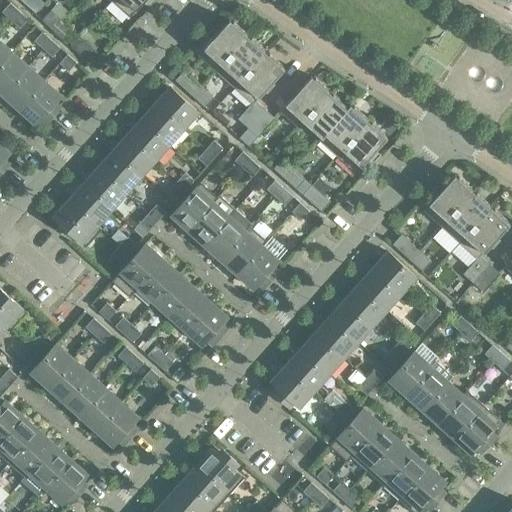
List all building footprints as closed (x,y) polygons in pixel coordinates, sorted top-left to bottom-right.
[(111,0),(129,16),(142,2),(147,6),(152,0),(111,0)] [(19,27),(27,18),(10,2),(2,11),(19,27)] [(52,29),(61,19),(50,10),(42,20),(52,29)] [(62,38),(71,28),(61,19),(52,29),(62,38)] [(216,71),(248,35),(245,33),(246,32),(233,21),(232,22),(229,19),(218,32),(213,27),(206,35),(210,40),(197,54),(216,71)] [(52,56),(60,47),(42,31),(34,40),(52,56)] [(88,62),(97,52),(79,35),(70,45),(88,62)] [(234,87),(265,51),(263,49),(264,48),(251,37),(250,38),(248,35),(216,71),(234,87)] [(0,63),(11,52),(0,41),(0,63)] [(268,54),(265,51),(234,87),(251,103),(237,118),(247,127),(264,108),(256,100),(266,89),(266,90),(274,82),(273,81),(284,68),(281,65),(282,64),(269,53),(268,54)] [(0,90),(3,93),(27,66),(11,52),(0,63),(0,90)] [(68,70),(76,61),(67,54),(59,63),(68,70)] [(19,108),(44,81),(27,66),(3,93),(19,108)] [(183,70),(174,80),(193,96),(202,87),(183,70)] [(297,127),(329,92),(327,90),(327,89),(315,77),(314,78),(311,75),(299,88),(298,87),(291,95),(292,96),(273,116),(264,108),(247,127),(258,136),(280,112),(297,127)] [(60,96),(44,81),(19,108),(36,123),(41,117),(45,121),(60,105),(55,101),(60,96)] [(170,86),(155,103),(182,127),(197,111),(170,86)] [(213,97),(202,87),(193,96),(205,107),(213,97)] [(319,139),(350,104),(346,107),(345,105),(333,93),(332,94),(329,92),(297,127),(298,128),(304,122),(320,136),(318,139),(319,139)] [(182,127),(155,103),(141,119),(168,143),(182,127)] [(337,155),(368,120),(366,118),(367,117),(354,106),(353,107),(350,104),(319,139),(337,155)] [(168,143),(141,119),(127,135),(154,159),(168,143)] [(371,122),(368,120),(337,155),(355,172),(368,158),(373,162),(380,154),(375,150),(387,137),(383,134),(384,133),(372,121),(371,122)] [(154,159),(127,135),(113,151),(140,175),(154,159)] [(213,140),(206,148),(215,156),(222,148),(213,140)] [(9,153),(0,144),(0,171),(9,162),(4,158),(9,153)] [(206,166),(215,156),(206,148),(197,158),(206,166)] [(140,175),(113,151),(99,167),(126,191),(140,175)] [(243,168),(251,159),(242,151),(234,160),(243,168)] [(284,178),(293,168),(282,158),(273,168),(284,178)] [(260,167),(251,159),(243,168),(252,176),(260,167)] [(111,207),(126,191),(99,167),(84,183),(111,207)] [(296,188),(304,178),(293,168),(284,178),(296,188)] [(184,172),(177,180),(186,188),(193,180),(184,172)] [(441,226),(473,191),(470,188),(471,187),(458,176),(454,174),(443,187),(438,183),(430,191),(435,195),(423,209),(441,226)] [(177,198),(186,188),(177,180),(168,190),(177,198)] [(275,197),(283,188),(274,180),(266,189),(275,197)] [(188,229),(217,196),(200,181),(171,214),(188,229)] [(96,223),(111,207),(84,183),(69,199),(83,211),(96,223)] [(302,194),(321,211),(330,201),(311,184),(302,194)] [(292,196),(283,188),(275,197),(284,205),(292,196)] [(459,242),(490,207),(488,204),(489,203),(476,192),(475,193),(473,191),(441,226),(459,242)] [(67,229),(83,211),(69,199),(64,195),(48,213),(67,229)] [(204,243),(228,216),(234,210),(218,195),(217,196),(188,229),(204,243)] [(299,202),(291,211),(300,219),(308,210),(299,202)] [(156,204),(149,212),(158,220),(164,212),(156,204)] [(493,209),(490,207),(459,242),(476,258),(465,270),(462,273),(472,282),(489,264),(480,256),(490,244),(491,245),(498,237),(498,236),(509,223),(506,220),(506,219),(494,208),(493,209)] [(221,258),(249,226),(251,224),(234,210),(228,216),(204,243),(221,258)] [(102,228),(96,223),(83,211),(67,229),(86,246),(102,228)] [(148,230),(158,220),(149,212),(140,222),(148,230)] [(237,272),(265,240),(249,226),(221,258),(237,272)] [(392,244),(410,260),(419,251),(400,234),(392,244)] [(127,253),(136,244),(127,236),(119,245),(127,253)] [(261,246),(266,240),(265,240),(237,272),(253,287),(258,282),(263,286),(277,269),(273,266),(278,260),(261,246)] [(128,296),(161,258),(145,244),(111,281),(128,296)] [(119,262),(127,253),(119,245),(110,254),(119,262)] [(388,251),(373,268),(400,292),(415,275),(388,251)] [(431,261),(419,251),(410,260),(422,270),(431,261)] [(511,272),(511,256),(499,272),(489,264),(472,282),(483,292),(505,267),(511,272)] [(153,300),(178,273),(161,258),(128,296),(129,296),(138,286),(153,300)] [(400,292),(373,268),(358,284),(385,308),(400,292)] [(170,315),(194,288),(178,273),(153,300),(170,315)] [(385,308),(358,284),(344,300),(371,324),(385,308)] [(0,303),(8,295),(0,287),(0,303)] [(186,329),(210,302),(194,288),(170,315),(186,329)] [(27,312),(8,295),(0,303),(0,319),(6,325),(11,329),(27,312)] [(371,324),(344,300),(329,316),(356,341),(371,324)] [(98,311),(107,319),(116,310),(106,302),(98,311)] [(227,317),(210,302),(186,329),(203,344),(207,339),(212,343),(226,326),(222,323),(227,317)] [(432,321),(440,312),(431,304),(423,313),(432,321)] [(424,330),(432,321),(423,313),(415,322),(424,330)] [(452,324),(461,332),(469,323),(460,315),(452,324)] [(356,341),(329,316),(315,333),(342,357),(356,341)] [(94,334),(102,325),(93,317),(85,327),(94,334)] [(123,334),(131,324),(123,317),(114,326),(123,334)] [(469,340),(477,331),(469,323),(461,332),(469,340)] [(141,333),(131,324),(123,334),(133,342),(141,333)] [(111,334),(102,325),(94,334),(103,343),(111,334)] [(342,357),(315,333),(300,349),(327,373),(342,357)] [(38,335),(29,345),(38,353),(47,343),(38,335)] [(403,353),(411,344),(402,336),(394,345),(403,353)] [(48,385),(72,359),(55,344),(31,370),(48,385)] [(493,361),(501,352),(492,344),(484,353),(493,361)] [(30,363),(38,353),(29,345),(21,354),(30,363)] [(156,363),(164,354),(155,345),(147,355),(156,363)] [(395,362),(403,353),(394,345),(386,354),(395,362)] [(134,354),(125,346),(117,355),(126,364),(134,354)] [(327,373),(300,349),(286,365),(313,389),(327,373)] [(405,393),(430,366),(413,351),(389,378),(405,393)] [(502,369),(510,360),(501,352),(493,361),(502,369)] [(143,362),(134,354),(126,364),(135,372),(143,362)] [(173,362),(164,354),(156,363),(165,371),(173,362)] [(64,400),(88,373),(72,359),(48,385),(64,400)] [(313,389),(286,365),(271,381),(276,386),(272,391),(289,405),(293,401),(298,406),(313,389)] [(422,408),(446,381),(430,366),(405,393),(422,408)] [(0,378),(9,386),(18,377),(8,368),(0,377),(0,378)] [(151,386),(160,377),(150,368),(142,378),(151,386)] [(374,386),(382,377),(373,369),(365,378),(374,386)] [(80,414),(104,388),(88,373),(64,400),(80,414)] [(0,396),(9,386),(0,378),(0,396)] [(366,394),(374,386),(365,378),(357,386),(366,394)] [(438,422),(467,390),(466,390),(462,395),(446,381),(422,408),(438,422)] [(97,429),(121,402),(104,388),(80,414),(97,429)] [(454,437),(483,404),(467,390),(438,422),(454,437)] [(0,438),(21,415),(4,400),(0,404),(0,438)] [(345,418),(353,409),(344,401),(336,410),(345,418)] [(137,417),(121,402),(97,429),(113,444),(118,439),(122,443),(137,426),(133,422),(137,417)] [(500,420),(483,405),(483,404),(454,437),(471,452),(476,447),(480,450),(495,434),(491,430),(500,420)] [(346,460),(379,423),(362,408),(329,445),(346,460)] [(337,427),(345,418),(336,410),(329,419),(337,427)] [(0,454),(8,462),(37,430),(21,415),(0,438),(0,454)] [(366,470),(395,438),(379,423),(346,460),(346,461),(351,456),(366,470)] [(25,477),(53,444),(37,430),(8,462),(25,477)] [(382,484),(411,452),(395,438),(366,470),(382,484)] [(45,486),(69,459),(53,444),(25,477),(30,472),(45,486)] [(212,448),(197,464),(197,465),(229,494),(244,476),(234,467),(238,463),(221,448),(217,452),(212,448)] [(398,498),(427,467),(411,452),(382,484),(398,498)] [(86,474),(70,459),(69,459),(45,486),(62,501),(67,495),(71,499),(86,483),(82,479),(86,474)] [(229,494),(197,465),(182,481),(214,510),(229,494)] [(324,466),(316,476),(325,484),(333,474),(324,466)] [(439,487),(444,482),(427,467),(398,498),(413,511),(416,511),(425,503),(429,507),(444,491),(439,487)] [(212,511),(214,510),(182,481),(168,497),(184,511),(212,511)] [(349,489),(340,481),(332,490),(341,498),(349,489)] [(302,491),(311,499),(319,490),(311,482),(302,491)] [(358,497),(349,489),(341,498),(350,506),(358,497)] [(329,498),(319,490),(311,499),(320,507),(329,498)] [(184,511),(168,497),(154,511),(184,511)] [(297,511),(282,498),(268,511),(297,511)] [(249,511),(261,511),(264,509),(255,501),(247,510),(249,511)]
